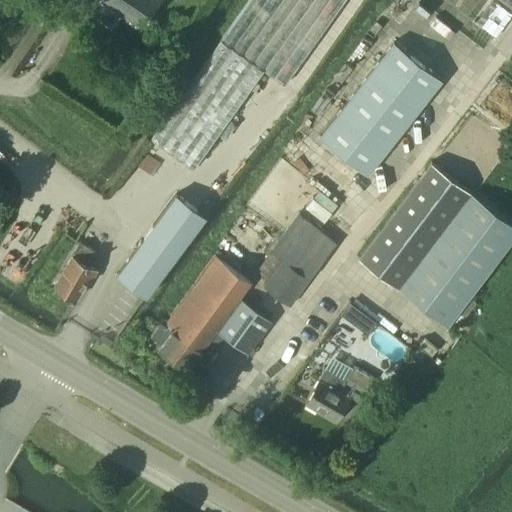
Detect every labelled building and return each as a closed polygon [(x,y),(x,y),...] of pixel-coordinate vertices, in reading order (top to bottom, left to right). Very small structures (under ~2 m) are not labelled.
[(102,0),(140,26),(157,0),(102,0)] [(248,0),(221,39),(150,138),(193,168),(263,69),(284,85),(344,0),(248,0)] [(511,13),(493,0),(492,0),(476,22),(496,36),(511,14),(511,13)] [(393,41),(319,135),(367,173),(441,79),(393,41)] [(511,238),(511,222),(431,162),(359,258),(447,324),(511,238)] [(117,274),(146,296),(206,215),(176,194),(117,274)] [(297,213),(270,250),(309,279),(337,242),(297,213)] [(96,251),(80,241),(54,284),(76,297),(87,279),(90,281),(96,270),(88,265),(96,251)] [(267,321),(238,300),(252,281),(215,254),(164,324),(160,321),(150,335),(162,344),(158,349),(186,370),(201,351),(208,357),(224,337),(246,352),(267,321)] [(264,286),(289,304),(308,279),(282,261),(264,286)] [(349,302),(340,313),(350,321),(359,309),(349,302)] [(353,368),(332,356),(324,369),(318,379),(304,403),(329,417),(336,421),(338,417),(353,390),(364,396),(374,378),(353,366),(353,368)]
